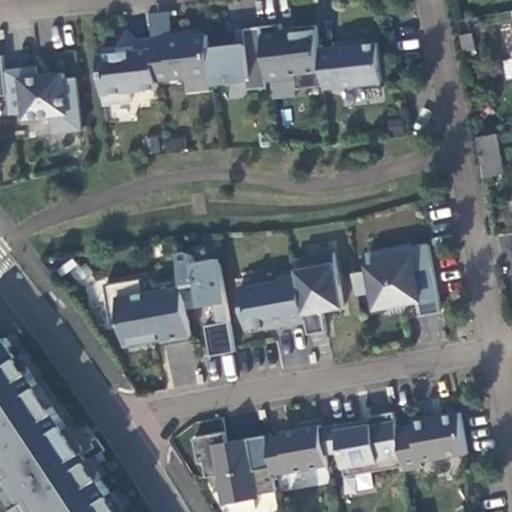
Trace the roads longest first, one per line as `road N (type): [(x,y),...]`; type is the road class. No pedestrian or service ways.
road 1 (residential): [(496,348),(114,414)]
road 2 (residential): [(435,0),(496,348)]
road 3 (residential): [(114,414),(0,262)]
